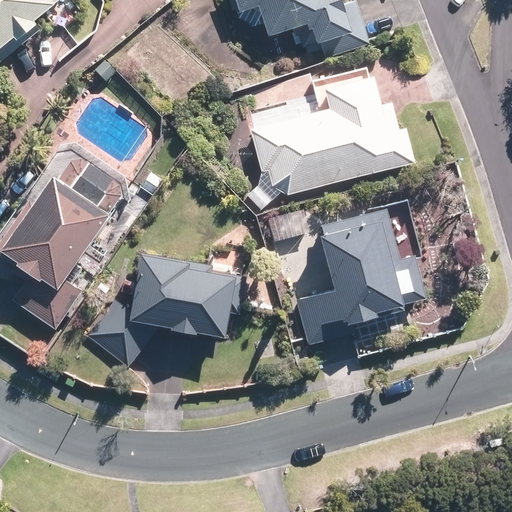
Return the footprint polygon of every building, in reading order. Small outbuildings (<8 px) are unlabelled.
[(0,0),(0,39),(50,0),(0,0)] [(241,0),(248,19),(270,12),(275,29),(320,15),(329,44),(356,35),(344,0),(241,0)] [(336,110),(255,131),(267,176),(290,187),(412,156),(404,128),(399,129),(391,96),(380,99),(374,77),(330,88),(336,110)] [(0,250),(34,275),(17,298),(52,323),(71,296),(56,285),(124,188),(79,157),(62,180),(54,175),(0,250)] [(383,213),(327,227),(343,290),(305,299),(315,337),(354,327),(350,312),(425,293),(416,256),(395,262),(383,213)] [(156,329),(141,316),(223,333),(236,273),(145,255),(133,310),(123,300),(92,335),(126,364),(156,329)]
